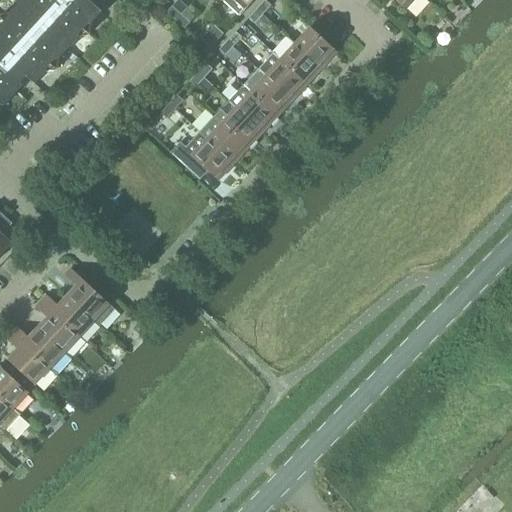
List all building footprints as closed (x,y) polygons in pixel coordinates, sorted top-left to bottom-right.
[(0,103),(3,106),(22,86),(20,83),(27,76),(35,84),(102,12),(88,0),(99,0),(106,7),(112,0),(21,0),(0,23),(0,103)] [(178,0),(173,6),(167,12),(176,21),(182,14),(187,8),(178,0)] [(239,16),(254,0),(224,0),(223,1),(239,16)] [(257,10),(263,15),(271,6),(265,0),(257,10)] [(395,0),(406,10),(415,0),(395,0)] [(263,15),(257,10),(249,18),(255,23),(263,15)] [(190,22),(182,14),(176,21),(184,28),(190,22)] [(213,26),(207,33),(202,39),(211,47),(223,34),(213,26)] [(337,53),(310,28),(295,45),(322,69),(337,53)] [(227,41),(233,47),(241,38),(235,33),(227,41)] [(322,69),(295,45),(288,39),(273,54),(307,85),(322,69)] [(233,47),(227,41),(219,50),(225,56),(233,47)] [(307,85),(273,54),(258,71),(265,77),(292,102),(307,85)] [(198,72),(204,78),(212,69),(206,64),(198,72)] [(204,78),(198,72),(190,81),(196,87),(204,78)] [(265,77),(251,93),(277,117),(292,102),(265,77)] [(277,117),(251,93),(244,87),(230,102),(263,133),(277,117)] [(169,104),(175,110),(183,100),(177,95),(169,104)] [(215,118),(248,149),(263,133),(230,102),(215,118)] [(175,110),(169,104),(161,113),(167,118),(175,110)] [(248,149),(215,118),(200,134),(233,165),(248,149)] [(233,165),(200,134),(188,148),(184,144),(179,144),(171,153),(200,181),(208,172),(218,181),(233,165)] [(0,257),(12,245),(2,236),(13,224),(7,219),(0,225),(0,257)] [(110,305),(71,269),(66,275),(78,286),(68,297),(101,327),(116,311),(110,305)] [(95,322),(100,327),(101,327),(68,297),(59,306),(47,295),(41,301),(80,337),(95,322)] [(80,337),(41,301),(36,307),(48,318),(39,328),(66,353),(80,337)] [(139,324),(133,330),(139,336),(145,330),(139,324)] [(72,358),(66,353),(39,328),(29,338),(18,327),(12,333),(51,369),(57,374),(72,358)] [(51,369),(12,333),(7,339),(19,350),(9,360),(36,385),(51,369)] [(0,397),(14,410),(29,393),(2,368),(0,369),(0,397)] [(20,416),(14,410),(0,397),(0,426),(6,431),(20,416)] [(511,511),(511,465),(467,511),(511,511)]
